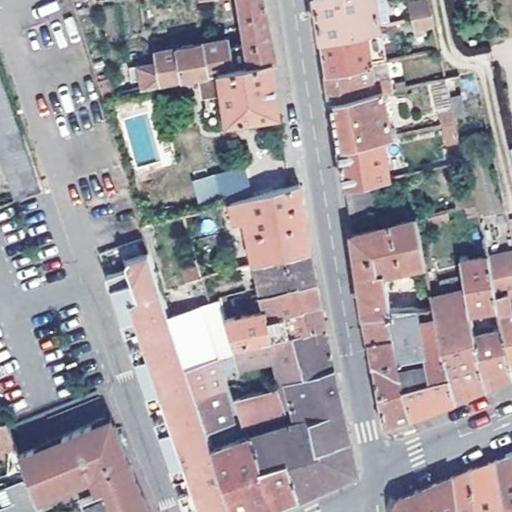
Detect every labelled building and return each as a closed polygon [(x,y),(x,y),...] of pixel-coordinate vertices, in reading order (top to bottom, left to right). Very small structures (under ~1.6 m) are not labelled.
[(239,0),(248,53),(231,56),(226,37),(156,50),(158,61),(139,65),(143,87),(205,75),(216,73),(271,63),(276,62),(268,16),(265,0),(239,0)] [(320,37),(367,28),(379,26),(373,0),(314,0),(316,12),(320,37)] [(414,20),(432,16),(428,0),(426,0),(411,4),(414,20)] [(432,16),(414,20),(417,32),(435,29),(432,16)] [(367,28),(320,37),(324,56),(326,71),(374,62),(367,28)] [(374,62),(326,71),(329,87),(331,101),(383,93),(397,89),(395,77),(377,78),(374,62)] [(271,63),(216,73),(225,123),(280,115),(275,89),(271,63)] [(0,147),(17,198),(43,191),(0,65),(0,147)] [(442,123),(457,120),(447,77),(432,81),(442,123)] [(383,93),(331,101),(334,121),(338,145),(386,136),(394,135),(383,93)] [(386,136),(338,145),(341,163),(344,184),(378,178),(389,176),(383,143),(387,141),(386,136)] [(192,180),(197,202),(250,189),(245,167),(192,180)] [(378,178),(344,184),(347,201),(349,217),(383,211),(378,178)] [(254,263),(311,250),(304,212),(299,183),(228,202),(233,223),(243,221),(254,263)] [(356,264),(364,314),(391,310),(385,271),(426,262),(417,215),(352,234),(356,264)] [(511,248),(488,254),(502,315),(504,328),(511,362),(511,248)] [(208,430),(171,316),(150,250),(125,258),(127,265),(106,272),(150,404),(157,402),(160,413),(153,415),(176,482),(181,480),(183,485),(184,490),(179,492),(185,511),(233,511),(214,448),(208,430)] [(261,292),(317,281),(314,267),(311,250),(254,263),(261,292)] [(502,315),(488,254),(487,250),(460,257),(467,301),(472,322),(502,315)] [(265,308),(267,314),(321,303),(319,294),(317,281),(261,292),(265,308)] [(224,303),(224,305),(233,302),(230,291),(221,294),(224,303)] [(491,385),(479,335),(476,336),(472,322),(467,301),(434,305),(455,399),(476,391),(491,385)] [(171,316),(208,430),(239,420),(219,356),(238,350),(236,344),(227,315),(224,305),(224,303),(171,316)] [(267,314),(273,337),(296,333),(325,325),(323,314),(321,303),(267,314)] [(391,310),(396,336),(400,360),(402,371),(421,367),(424,380),(405,385),(411,415),(428,409),(436,406),(455,399),(434,305),(391,310)] [(236,344),(273,337),(267,314),(265,308),(227,315),(236,344)] [(391,310),(364,314),(366,330),(368,341),(396,336),(391,310)] [(504,328),(502,315),(472,322),(476,336),(479,335),(504,328)] [(325,325),(296,333),(306,376),(334,367),(329,345),(325,325)] [(511,376),(511,362),(504,328),(479,335),(491,385),(505,379),(511,376)] [(273,337),(236,344),(238,350),(241,363),(278,352),(286,381),(306,376),(296,333),(273,337)] [(396,336),(368,341),(370,352),(372,365),(400,360),(396,336)] [(241,363),(238,350),(219,356),(239,420),(208,430),(214,448),(255,434),(248,422),(240,395),(286,381),(278,352),(241,363)] [(400,360),(372,365),(383,424),(388,422),(399,419),(411,415),(405,385),(402,371),(400,360)] [(334,367),(306,376),(286,381),(240,395),(248,422),(255,434),(266,474),(291,464),(351,439),(344,408),(334,367)] [(421,367),(402,371),(405,385),(424,380),(421,367)] [(120,411),(100,419),(103,426),(122,418),(120,411)] [(6,417),(0,418),(0,446),(15,442),(6,417)] [(34,445),(19,451),(28,476),(42,511),(154,511),(149,495),(128,502),(118,475),(139,468),(122,418),(103,426),(100,419),(62,434),(65,441),(37,452),(34,445)] [(34,445),(37,452),(65,441),(62,434),(34,445)] [(255,434),(214,448),(233,511),(260,511),(286,501),(297,497),(291,464),(266,474),(255,434)] [(351,439),(291,464),(297,497),(359,473),(357,466),(352,444),(351,439)] [(504,503),(505,511),(511,511),(511,454),(507,456),(496,460),(504,503)] [(470,469),(478,511),(505,511),(504,503),(496,460),(482,465),(470,469)] [(139,468),(118,475),(128,502),(149,495),(144,480),(139,468)] [(454,476),(460,511),(478,511),(470,469),(460,474),(454,476)] [(42,511),(28,476),(0,487),(0,499),(2,505),(0,505),(0,508),(1,511),(42,511)] [(436,483),(439,511),(460,511),(454,476),(445,480),(436,483)] [(439,511),(436,483),(419,490),(411,493),(398,498),(394,506),(394,511),(439,511)]
